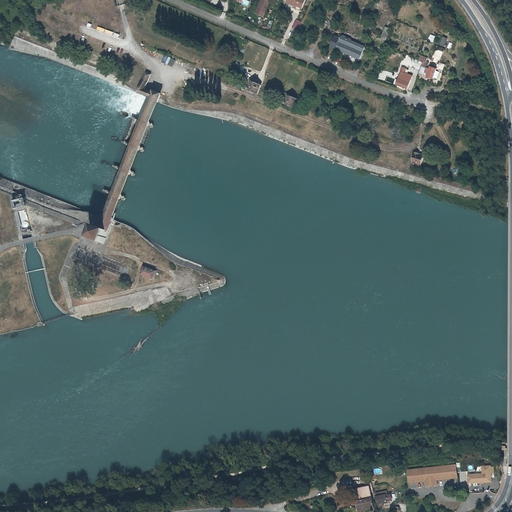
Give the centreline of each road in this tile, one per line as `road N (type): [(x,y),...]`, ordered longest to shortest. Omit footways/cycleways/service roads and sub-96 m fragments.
road 1 (track): [(498,442),(0,505)]
road 2 (residential): [(418,103),(170,0)]
